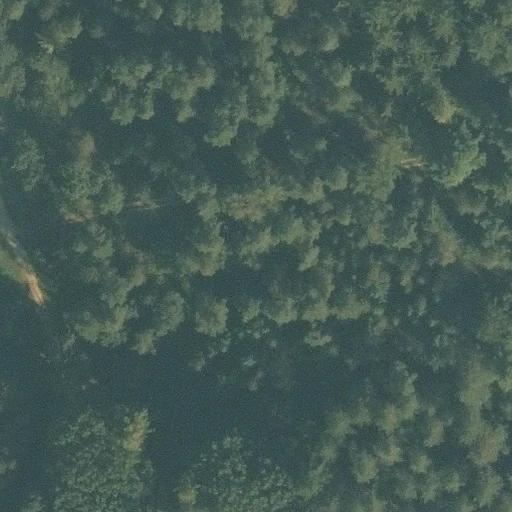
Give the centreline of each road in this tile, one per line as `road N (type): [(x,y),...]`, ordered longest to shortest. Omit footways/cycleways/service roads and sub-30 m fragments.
road 1 (track): [(511,149),(101,215),(15,245)]
road 2 (track): [(82,511),(15,245)]
